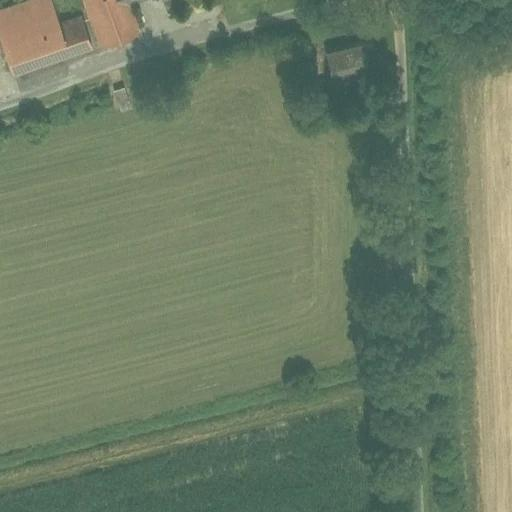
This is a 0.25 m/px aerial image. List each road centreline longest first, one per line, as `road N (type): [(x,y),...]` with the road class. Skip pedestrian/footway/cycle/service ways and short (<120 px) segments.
road 1 (residential): [(386,0),(398,37),(422,511)]
road 2 (residential): [(0,109),(144,55),(352,0)]
